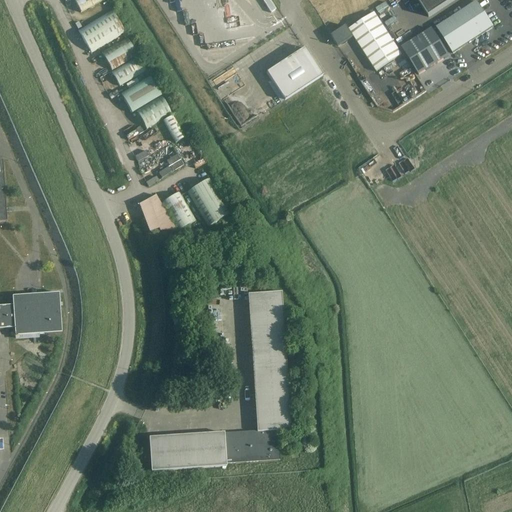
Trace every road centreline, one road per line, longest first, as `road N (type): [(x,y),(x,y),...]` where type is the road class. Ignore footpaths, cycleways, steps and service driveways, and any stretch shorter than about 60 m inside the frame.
road 1 (unclassified): [(55,511),(113,401),(128,344),(122,266),(101,208)]
road 2 (unclassified): [(511,54),(394,130),(375,129),(287,0)]
road 3 (unclassified): [(101,208),(13,5)]
road 4 (unclassified): [(55,0),(142,190)]
